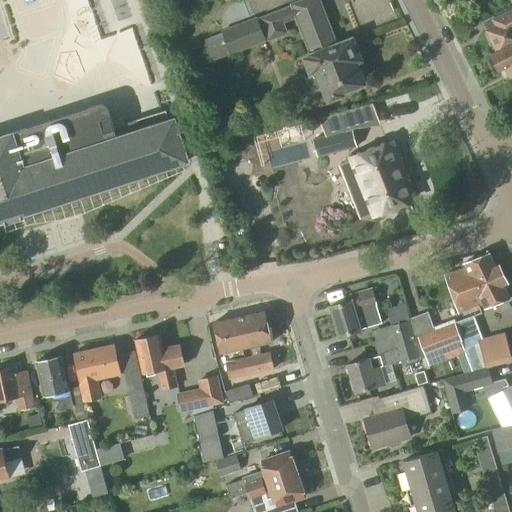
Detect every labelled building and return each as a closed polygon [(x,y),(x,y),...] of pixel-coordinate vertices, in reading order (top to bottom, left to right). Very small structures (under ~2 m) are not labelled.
[(130,5),(128,0),(59,0),(64,14),(108,1),(113,19),(131,14),(128,6),(130,5)] [(304,75),(290,81),(296,98),(322,88),(326,99),(327,102),(329,101),(331,102),(335,102),(338,99),(338,97),(341,96),(340,93),(362,85),(354,63),(359,61),(351,40),(336,45),(318,0),(303,0),(291,5),(297,19),(311,55),(310,56),(310,57),(304,59),(309,72),(315,70),(318,77),(314,78),(313,76),(306,79),(304,75)] [(291,5),(259,18),(268,42),(288,34),(284,24),(297,19),(291,5)] [(511,45),(511,8),(490,20),(495,28),(486,32),(497,54),(511,45)] [(230,56),(266,42),(257,17),(220,31),(221,33),(202,41),(210,62),(230,55),(230,56)] [(0,35),(0,66),(10,96),(50,82),(30,26),(0,35)] [(511,45),(497,54),(490,57),(497,73),(504,69),(509,79),(511,77),(511,45)] [(45,47),(48,79),(59,78),(55,46),(45,47)] [(0,222),(4,221),(5,225),(22,219),(21,215),(188,161),(181,140),(174,119),(169,121),(165,111),(114,128),(106,108),(105,107),(104,106),(103,106),(102,106),(101,105),(100,105),(99,105),(98,106),(97,106),(96,106),(95,107),(93,107),(0,137),(0,222)] [(335,134),(312,140),(317,158),(357,148),(353,132),(364,129),(360,113),(332,121),(335,134)] [(395,160),(397,156),(395,149),(391,149),(390,145),(354,160),(353,159),(339,165),(345,181),(351,179),(357,192),(354,199),(360,213),(366,217),(410,200),(409,198),(412,193),(409,187),(405,186),(395,160)] [(114,223),(128,278),(171,267),(172,272),(218,261),(197,178),(145,190),(151,214),(114,223)] [(474,296),(478,306),(482,304),(484,309),(508,299),(503,285),(506,284),(498,267),(494,269),(489,255),(474,261),(479,273),(480,276),(476,278),(481,292),(474,296)] [(243,272),(257,268),(254,256),(240,259),(243,272)] [(480,276),(479,273),(474,261),(464,265),(465,269),(445,277),(459,314),(478,306),(474,296),(481,292),(476,278),(480,276)] [(339,337),(360,331),(360,330),(382,323),(372,289),(349,296),(351,301),(330,307),(339,337)] [(464,350),(472,372),(483,369),(474,346),(484,342),(478,327),(477,328),(472,317),(455,323),(454,320),(433,327),(427,312),(410,318),(414,333),(424,364),(464,350)] [(261,354),(260,346),(270,344),(263,313),(213,324),(220,355),(250,348),(251,356),(225,362),(229,380),(274,370),(270,352),(261,354)] [(392,338),(414,333),(410,318),(408,319),(409,321),(389,327),(392,338)] [(423,365),(424,364),(414,333),(392,338),(395,350),(370,357),(370,358),(348,364),(356,392),(386,384),(381,368),(402,361),(402,362),(421,357),(423,365)] [(162,348),(159,336),(134,341),(142,374),(156,371),(161,391),(178,387),(174,369),(185,367),(180,344),(162,348)] [(82,403),(101,399),(97,380),(120,375),(113,346),(73,355),(80,384),(78,384),(82,403)] [(132,409),(147,405),(135,351),(119,355),(132,409)] [(77,423),(86,421),(78,387),(68,389),(61,357),(37,363),(43,392),(45,402),(58,400),(60,410),(73,407),(77,423)] [(15,373),(14,367),(0,370),(0,402),(14,399),(17,411),(35,407),(27,371),(15,373)] [(461,393),(492,385),(488,368),(483,369),(472,372),(456,376),(461,393)] [(180,413),(223,404),(217,376),(197,380),(199,389),(176,394),(180,413)] [(372,448),(409,437),(404,420),(431,413),(423,386),(369,402),(373,417),(364,420),(372,448)] [(511,386),(502,391),(511,411),(511,386)] [(254,440),(261,437),(261,435),(281,429),(273,399),(252,405),(252,406),(243,409),(244,410),(233,414),(243,443),(253,439),(254,440)] [(195,417),(200,440),(218,436),(213,411),(195,417)] [(87,420),(86,421),(77,423),(68,426),(83,484),(94,481),(104,478),(87,420)] [(500,464),(511,461),(511,451),(511,450),(511,425),(491,430),(497,454),(500,464)] [(493,511),(509,511),(486,436),(472,441),(493,511)] [(21,459),(18,446),(3,451),(3,450),(0,450),(0,479),(9,478),(5,463),(21,459)] [(461,511),(443,451),(404,463),(407,474),(402,475),(412,511),(461,511)] [(247,491),(296,475),(289,453),(261,462),(266,479),(262,480),(260,476),(245,481),(245,479),(226,485),(230,497),(247,491)] [(220,478),(241,470),(236,456),(215,463),(220,478)] [(266,492),(270,491),(276,507),(304,498),(296,475),(247,491),(248,493),(251,502),(267,497),(266,492)]
